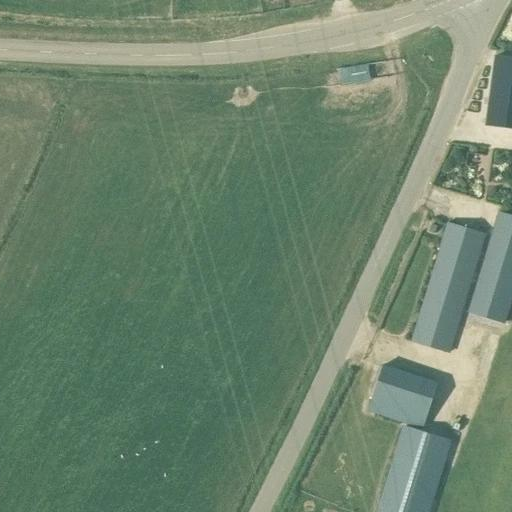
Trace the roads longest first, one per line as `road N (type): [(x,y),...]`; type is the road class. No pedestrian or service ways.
road 1 (unclassified): [(258,511),(406,203),(469,56),(483,0)]
road 2 (tertiary): [(0,45),(236,51),(376,26),(456,0)]
